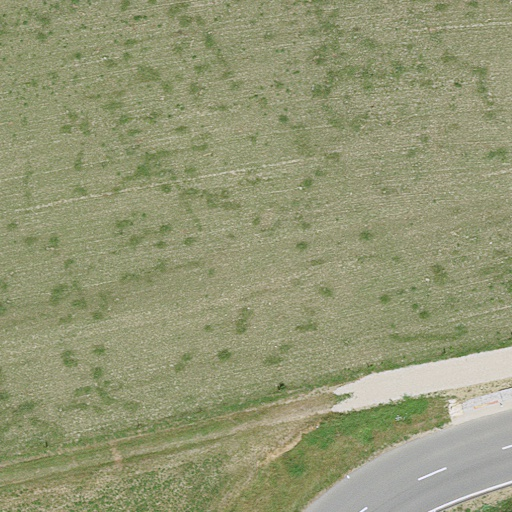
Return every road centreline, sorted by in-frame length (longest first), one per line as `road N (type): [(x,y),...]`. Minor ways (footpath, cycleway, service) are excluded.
road 1 (track): [(0,472),(511,364)]
road 2 (tertiary): [(511,458),(440,480),(383,511)]
